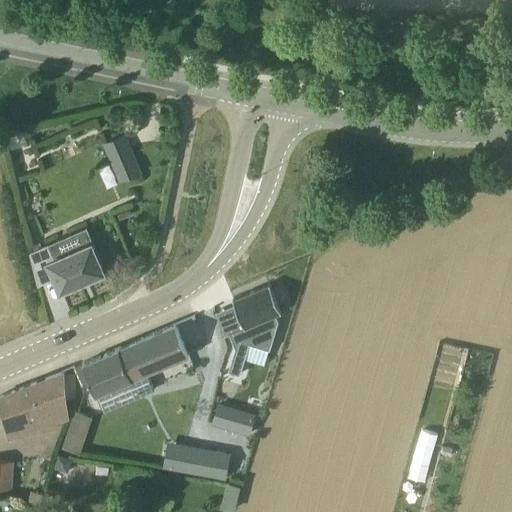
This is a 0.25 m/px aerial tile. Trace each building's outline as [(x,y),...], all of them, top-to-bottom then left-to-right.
[(120,183),(143,174),(126,135),(104,145),(120,183)] [(65,300),(109,281),(88,232),(51,249),(48,244),(30,252),(39,283),(55,276),(65,300)] [(233,299),(244,325),(229,332),(230,333),(236,347),(229,370),(240,374),(249,343),(270,349),(278,320),(276,314),(281,312),(270,284),(233,299)] [(150,371),(189,355),(176,323),(83,363),(102,408),(156,385),(150,371)] [(59,421),(71,418),(68,397),(73,396),(69,373),(64,374),(63,371),(0,396),(0,398),(8,439),(61,427),(59,421)] [(212,422),(250,433),(256,413),(218,402),(212,422)] [(93,416),(75,411),(63,445),(81,451),(93,416)] [(230,452),(170,441),(165,467),(226,478),(230,452)] [(54,468),(68,472),(72,458),(59,454),(54,468)] [(28,500),(40,504),(43,494),(31,490),(28,500)]
